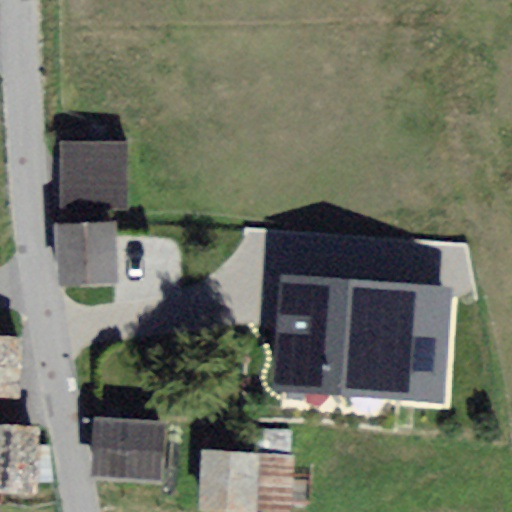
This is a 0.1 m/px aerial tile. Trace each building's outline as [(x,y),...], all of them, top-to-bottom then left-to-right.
[(127,184),(55,189),(60,261),(132,256),(127,184)] [(107,278),(54,280),(57,338),(109,336),(107,278)] [(432,287),(258,295),(264,420),(438,411),(432,287)] [(90,463),(88,511),(149,511),(150,464),(90,463)] [(237,511),(239,480),(191,477),(188,511),(237,511)] [(28,511),(28,484),(0,483),(0,511),(28,511)]
